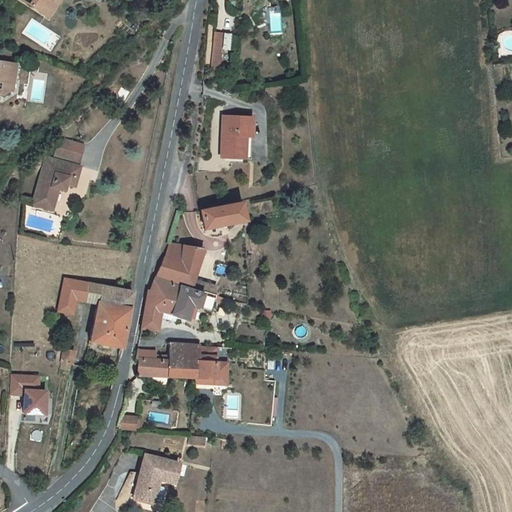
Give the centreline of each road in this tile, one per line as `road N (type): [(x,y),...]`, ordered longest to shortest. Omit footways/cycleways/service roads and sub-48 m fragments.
road 1 (tertiary): [(197,0),(110,431),(40,505)]
road 2 (unknown): [(49,497),(71,371)]
